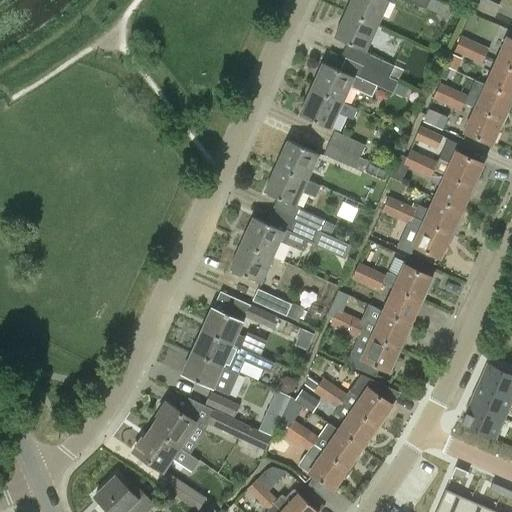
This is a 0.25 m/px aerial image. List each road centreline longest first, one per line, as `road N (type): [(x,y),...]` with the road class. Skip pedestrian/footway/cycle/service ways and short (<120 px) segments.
road 1 (residential): [(36,477),(77,445),(121,389),(298,0)]
road 2 (residential): [(422,432),(511,240)]
